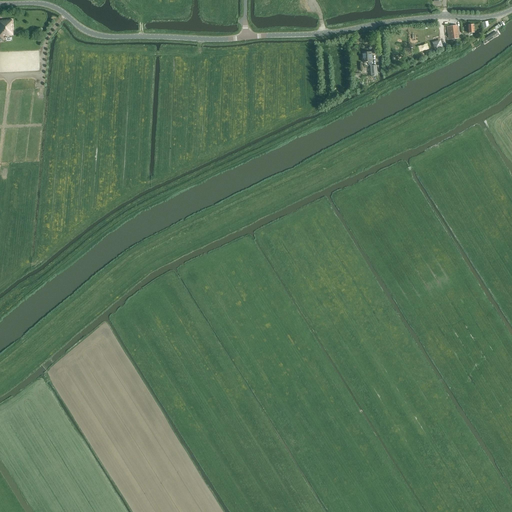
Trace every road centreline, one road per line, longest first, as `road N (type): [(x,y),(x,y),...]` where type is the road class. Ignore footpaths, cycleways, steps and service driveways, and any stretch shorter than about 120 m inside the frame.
road 1 (tertiary): [(246,36),(511,9)]
road 2 (tertiary): [(246,36),(98,36),(56,6),(0,3)]
